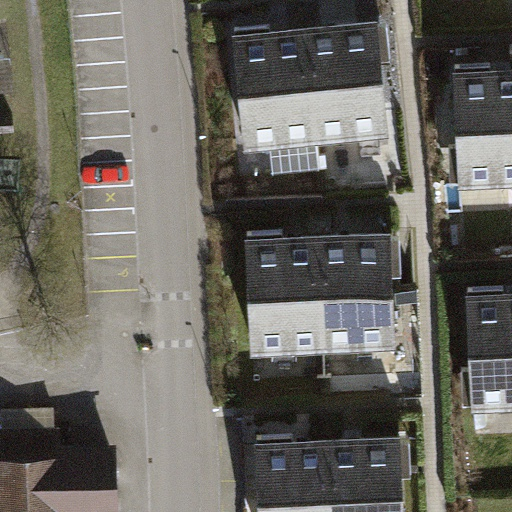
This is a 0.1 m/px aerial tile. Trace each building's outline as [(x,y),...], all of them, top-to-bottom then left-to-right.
[(390,19),(308,27),(318,136),(388,129),(382,59),(394,58),(390,19)] [(318,136),(308,27),(272,31),(271,23),(239,26),(248,142),(318,136)] [(511,176),(511,68),(492,69),(492,62),(459,63),(461,142),(451,142),(452,178),(511,176)] [(326,344),(320,235),(284,237),(284,230),(251,231),(256,347),(326,344)] [(403,231),(321,235),(326,344),(396,341),(393,270),(405,269),(403,231)] [(511,400),(511,292),(505,293),(505,285),(472,286),(474,366),(464,366),(465,402),(511,400)] [(0,460),(0,511),(116,511),(114,455),(59,458),(58,431),(5,434),(7,460),(0,460)] [(333,511),(330,438),(294,440),(294,432),(261,434),(264,511),(333,511)] [(413,433),(330,438),(334,511),(404,511),(403,472),(414,472),(413,433)]
